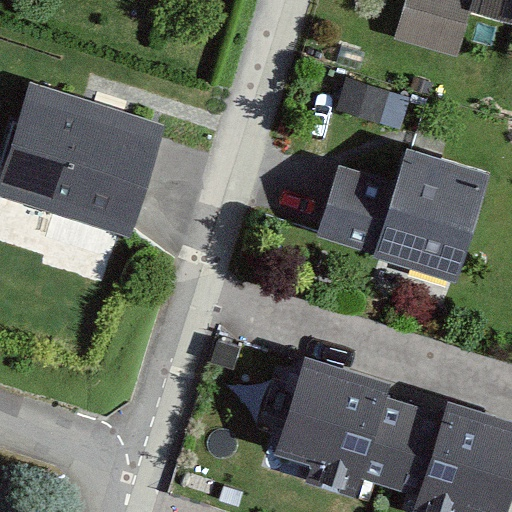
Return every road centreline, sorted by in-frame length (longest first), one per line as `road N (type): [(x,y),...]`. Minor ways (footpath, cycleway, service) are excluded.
road 1 (residential): [(284,0),(140,459)]
road 2 (residential): [(0,417),(140,459)]
